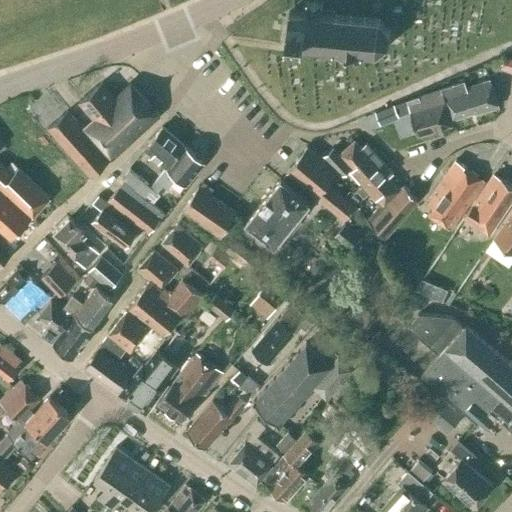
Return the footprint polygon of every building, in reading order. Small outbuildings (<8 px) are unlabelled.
[(360,52),(360,54),(362,54),(362,53),(375,54),(375,55),(377,55),(376,53),(386,46),(388,46),(388,45),(387,44),(388,32),(390,31),(389,29),(387,30),(379,21),(380,19),(379,18),(378,20),(365,19),(365,17),(364,17),(364,18),(351,17),(351,15),(349,15),(349,17),(337,16),(337,14),(335,14),(335,16),(321,14),(322,3),(321,3),(321,4),(315,3),(315,2),(313,2),(313,3),(307,2),(307,1),(306,1),(305,13),(289,11),(288,18),(287,18),(285,38),(286,38),(285,45),(304,47),(304,49),(305,49),(305,47),(318,48),(318,50),(319,50),(320,48),(332,50),(332,51),(334,52),(334,50),(346,51),(346,53),(348,53),(348,51),(360,52)] [(464,80),(441,88),(451,119),(473,111),(475,114),(498,106),(490,79),(466,88),(464,80)] [(130,83),(114,97),(101,82),(79,100),(94,118),(83,127),(110,159),(159,114),(130,83)] [(451,119),(441,88),(407,100),(375,113),(380,124),(410,112),(418,134),(452,124),(451,119)] [(47,127),(90,177),(109,160),(67,110),(47,127)] [(162,126),(144,148),(165,166),(166,167),(167,168),(184,145),(162,126)] [(366,153),(371,158),(376,154),(366,143),(361,147),(354,140),(339,153),(333,146),(324,154),(343,175),(351,167),(366,153)] [(165,166),(150,185),(152,187),(156,191),(161,184),(162,185),(166,181),(170,184),(176,176),(186,184),(200,168),(204,162),(184,145),(167,168),(166,167),(165,166)] [(286,171),(344,219),(356,205),(328,182),(337,171),(307,146),(286,171)] [(376,154),(371,158),(366,153),(351,167),(364,182),(356,189),(363,197),(371,189),(382,201),(369,216),(373,220),(372,220),(385,237),(418,200),(404,185),(399,189),(388,176),(393,173),(376,154)] [(427,202),(434,207),(429,214),(451,229),(485,181),(456,159),(427,202)] [(0,186),(32,217),(50,198),(17,166),(11,161),(6,167),(0,162),(0,186)] [(130,168),(122,177),(144,195),(152,187),(150,185),(130,168)] [(511,184),(500,176),(500,177),(494,172),(464,217),(488,234),(489,234),(511,199),(511,184)] [(246,220),(274,243),(284,231),(289,234),(300,221),(296,217),(309,201),(281,178),(246,220)] [(124,180),(108,200),(149,232),(164,214),(150,202),(124,180)] [(182,210),(220,236),(237,212),(210,193),(213,188),(203,181),(199,186),(199,185),(182,210)] [(30,219),(3,194),(0,197),(0,228),(11,239),(30,219)] [(92,202),(101,209),(92,221),(125,247),(136,233),(111,213),(115,208),(98,195),(92,202)] [(511,211),(494,238),(511,250),(511,211)] [(82,230),(83,229),(75,222),(74,223),(69,217),(53,233),(69,250),(69,251),(79,262),(84,267),(98,252),(93,248),(91,249),(81,239),(85,234),(82,230)] [(162,241),(188,264),(204,245),(178,222),(162,241)] [(334,236),(350,249),(360,236),(345,223),(334,236)] [(223,248),(251,270),(260,260),(232,238),(223,248)] [(0,264),(11,253),(0,242),(0,264)] [(209,257),(222,268),(229,259),(216,248),(209,257)] [(150,278),(162,289),(164,287),(178,269),(153,250),(137,268),(150,278)] [(88,271),(110,289),(122,273),(101,255),(88,271)] [(42,274),(59,296),(81,278),(64,257),(42,274)] [(21,265),(0,285),(0,297),(4,302),(31,276),(21,265)] [(49,296),(31,277),(5,303),(24,323),(38,309),(37,308),(49,296)] [(162,289),(150,278),(128,307),(165,334),(180,314),(186,319),(206,296),(183,278),(171,292),(164,287),(162,289)] [(96,285),(52,342),(72,357),(95,327),(92,325),(113,297),(96,285)] [(448,290),(435,285),(430,296),(443,302),(448,290)] [(248,302),(265,315),(275,302),(259,289),(248,302)] [(208,302),(226,317),(234,308),(215,293),(208,302)] [(52,342),(82,302),(72,294),(62,308),(51,300),(39,315),(49,323),(41,334),(52,342)] [(279,317),(278,317),(251,349),(268,363),(303,321),(287,307),(279,317)] [(126,310),(108,333),(126,347),(130,351),(148,328),(126,310)] [(421,374),(476,421),(477,422),(479,420),(487,426),(493,419),(486,413),(489,409),(490,410),(492,408),(511,425),(511,363),(466,323),(464,326),(453,316),(420,313),(408,326),(438,354),(421,374)] [(305,331),(311,323),(306,318),(299,326),(305,331)] [(251,345),(261,332),(251,324),(241,337),(251,345)] [(85,366),(119,391),(134,373),(117,360),(126,347),(108,333),(85,366)] [(331,348),(323,357),(306,341),(253,401),(278,423),(313,385),(326,397),(352,367),(331,348)] [(16,364),(21,359),(0,343),(0,342),(0,379),(3,376),(8,381),(20,368),(16,364)] [(134,373),(119,391),(146,411),(168,381),(166,380),(178,364),(156,349),(143,364),(142,363),(134,373)] [(158,401),(183,420),(199,399),(223,371),(196,351),(158,401)] [(375,384),(384,374),(373,364),(364,374),(375,384)] [(239,385),(247,376),(238,369),(230,377),(239,385)] [(239,385),(252,395),(259,386),(247,376),(239,385)] [(22,416),(23,418),(46,441),(47,440),(70,414),(49,395),(34,412),(30,408),(40,398),(21,379),(0,399),(0,400),(18,420),(22,416)] [(207,447),(247,400),(239,393),(225,409),(213,398),(186,430),(206,447),(207,447)] [(463,415),(445,400),(430,418),(447,433),(463,415)] [(34,455),(46,441),(23,418),(0,441),(0,450),(5,455),(16,444),(25,452),(28,449),(34,455)] [(229,460),(256,482),(272,463),(271,463),(279,453),(257,435),(265,425),(257,418),(248,429),(253,432),(229,460)] [(299,464),(318,442),(304,430),(297,438),(285,452),(260,480),(286,500),(309,474),(299,464)] [(285,452),(297,438),(287,430),(275,443),(285,452)] [(442,479),(473,505),(492,484),(469,464),(476,455),(458,439),(450,448),(461,458),(442,479)] [(97,496),(104,501),(134,459),(116,446),(94,477),(105,484),(97,496)] [(355,448),(309,500),(321,511),(322,511),(348,484),(342,479),(347,475),(349,477),(353,472),(349,468),(362,454),(355,448)] [(0,490),(16,471),(0,456),(0,490)] [(152,471),(134,459),(104,501),(112,506),(120,494),(130,501),(152,471)] [(397,482),(402,486),(378,511),(421,511),(427,505),(423,502),(432,491),(408,470),(397,482)] [(152,471),(130,501),(141,509),(138,511),(149,511),(170,484),(152,471)] [(186,483),(168,507),(174,511),(194,511),(205,499),(186,483)] [(61,511),(79,511),(70,503),(61,511)]
